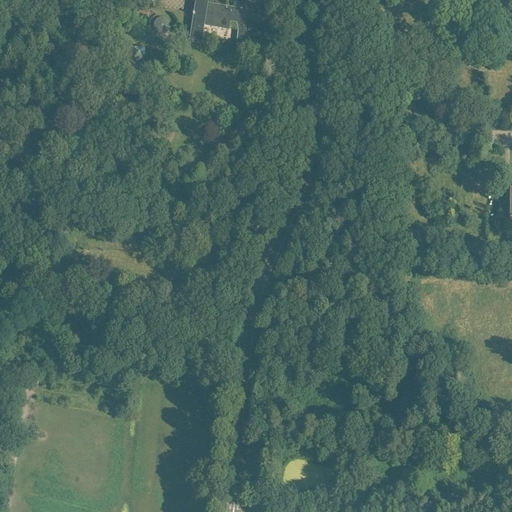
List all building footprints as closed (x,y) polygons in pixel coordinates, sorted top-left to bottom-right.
[(228,32),(228,31),(230,31),(231,23),(237,24),(238,31),(237,38),(242,45),(247,41),(242,11),(220,8),(220,6),(208,4),(208,1),(200,0),(196,0),(190,43),(201,45),(204,28),(228,32)] [(157,22),(155,25),(155,29),(157,32),(160,34),(164,33),(167,31),(168,28),(168,25),(166,22),(163,20),(160,20),(157,22)] [(132,46),(124,42),(110,71),(118,75),(120,70),(129,74),(136,61),(145,61),(145,49),(133,49),(131,48),(132,46)] [(390,305),(389,278),(375,279),(377,305),(390,305)] [(466,289),(453,289),(451,348),(465,348),(466,289)] [(391,362),(389,309),(378,309),(379,362),(391,362)] [(511,369),(490,369),(490,380),(511,380),(511,369)] [(36,403),(42,380),(30,377),(24,400),(36,403)]
